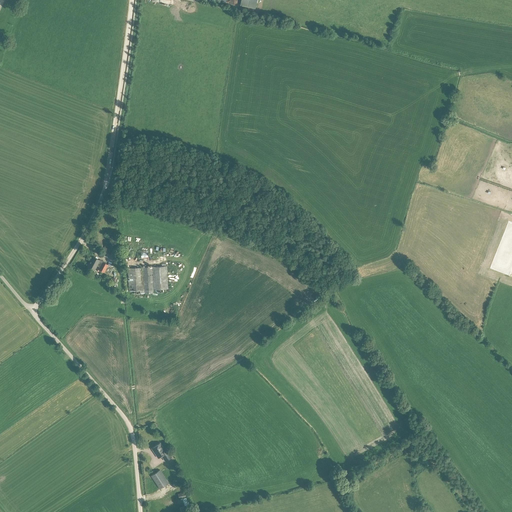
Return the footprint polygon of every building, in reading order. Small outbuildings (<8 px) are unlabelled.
[(96,257),(95,258),(93,257),(87,267),(95,270),(100,261),(98,260),(98,258),(96,257)] [(109,276),(110,274),(113,268),(102,262),(98,270),(109,275),(109,276)] [(159,290),(163,290),(168,289),(167,266),(152,267),(153,290),(159,290)] [(152,267),(143,268),(144,294),(154,293),(153,290),(152,267)] [(144,294),(143,268),(126,269),(126,271),(128,271),(129,292),(139,291),(139,294),(144,294)] [(165,451),(160,443),(152,448),(158,458),(163,455),(164,456),(163,457),(165,461),(172,457),(167,449),(165,451)] [(169,483),(160,470),(151,476),(160,489),(169,483)]
